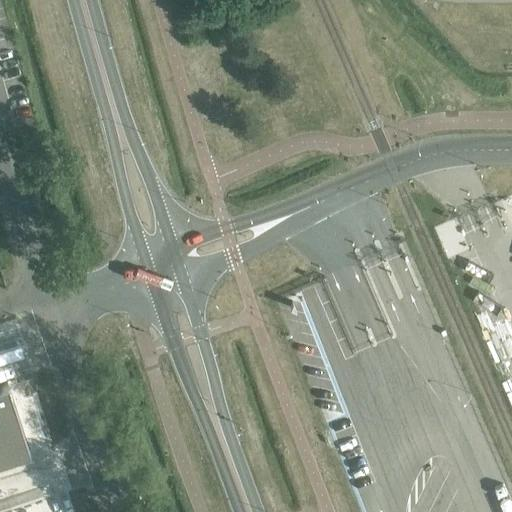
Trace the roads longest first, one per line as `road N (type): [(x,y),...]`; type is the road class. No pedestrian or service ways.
road 1 (unclassified): [(165,263),(409,163),(511,151)]
road 2 (tertiary): [(165,263),(83,0)]
road 3 (tertiary): [(256,511),(199,334),(165,263)]
road 4 (tertiary): [(165,263),(164,313),(179,364),(239,511)]
